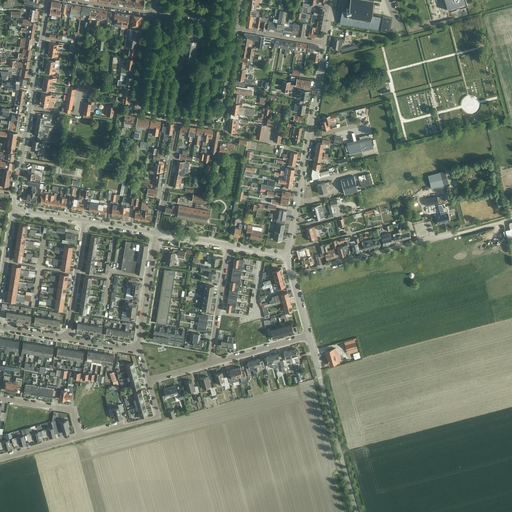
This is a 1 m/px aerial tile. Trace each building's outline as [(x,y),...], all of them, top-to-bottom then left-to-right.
[(143,8),(144,2),(144,0),(135,0),(135,1),(134,7),(143,8)] [(339,23),(339,24),(354,26),(354,27),(355,27),(355,26),(357,27),(357,28),(358,27),(360,27),(360,28),(360,27),(368,29),(378,30),(390,32),(392,17),(389,17),(388,17),(383,16),(383,18),(380,17),(380,15),(371,14),(372,10),(372,9),(373,9),(374,8),(373,8),(373,7),(373,2),(374,1),(373,0),(350,0),(349,8),(346,8),(346,9),(342,9),(341,12),(339,23)] [(444,0),(448,10),(456,8),(456,7),(459,7),(467,5),(465,0),(444,0)] [(60,10),(61,2),(52,1),(50,14),(60,16),(61,10),(60,10)] [(79,17),(81,6),(71,4),(70,12),(70,13),(70,16),(79,17)] [(89,15),(90,8),(82,6),(81,14),(80,16),(83,16),(84,14),(89,15)] [(30,9),(28,19),(36,21),(38,12),(38,8),(33,7),(33,9),(30,9)] [(96,18),(97,9),(90,8),(89,15),(89,16),(88,19),(88,23),(90,23),(91,17),(96,18)] [(324,26),(327,10),(325,10),(325,8),(320,8),(316,28),(322,29),(322,26),(324,26)] [(107,18),(108,11),(97,9),(96,18),(102,19),(102,17),(107,18)] [(286,11),(280,10),(278,19),(273,18),(273,19),(273,21),(268,21),(267,29),(276,31),(282,32),(284,22),(286,11)] [(109,11),(107,21),(110,22),(113,22),(115,22),(115,26),(121,27),(121,26),(121,24),(123,13),(111,11),(109,11)] [(300,18),(301,12),(296,11),(295,17),(297,17),(296,23),(293,23),(293,24),(291,33),(297,34),(299,21),(300,18)] [(306,13),(301,12),(300,18),(299,21),(297,34),(304,36),(306,23),(305,22),(305,20),(306,13)] [(127,27),(130,14),(123,13),(121,24),(121,26),(127,27)] [(260,21),(261,21),(261,17),(259,16),(247,14),(245,26),(251,27),(252,23),(253,24),(253,22),(256,23),(256,27),(259,28),(260,22),(260,21)] [(453,18),(433,23),(434,26),(454,21),(453,18)] [(31,20),(36,21),(28,19),(23,19),(22,24),(25,25),(25,28),(35,29),(36,22),(31,21),(31,20)] [(291,33),(293,24),(288,23),(288,26),(284,26),(284,22),(282,32),(291,33)] [(138,39),(139,30),(140,27),(130,26),(130,29),(132,29),(131,38),(138,39)] [(317,32),(318,30),(318,29),(314,28),(314,27),(310,26),(309,31),(308,36),(314,38),(315,32),(317,32)] [(26,37),(33,38),(35,30),(30,29),(29,30),(28,30),(28,29),(21,28),(21,31),(26,32),(26,37)] [(253,39),(254,35),(244,33),(242,45),(251,46),(252,46),(253,45),(252,45),(252,43),(252,39),(253,39)] [(264,43),(264,41),(265,41),(273,43),(274,38),(264,36),(263,36),(254,35),(253,39),(252,39),(252,43),(257,44),(256,47),(263,48),(263,44),(264,43)] [(20,42),(19,47),(24,47),(32,49),(33,38),(26,37),(23,36),(22,42),(20,42)] [(137,47),(138,39),(131,38),(125,37),(124,45),(129,46),(137,47)] [(344,43),(345,39),(334,37),(332,47),(340,49),(341,45),(342,45),(343,42),(344,43)] [(194,39),(192,39),(188,38),(188,39),(185,39),(182,59),(183,60),(191,61),(193,61),(196,41),(194,40),(194,39)] [(280,48),(282,39),(275,38),(273,46),(273,50),(275,50),(275,47),(280,48)] [(282,39),(280,48),(285,48),(285,52),(287,53),(289,41),(282,39)] [(289,41),(287,53),(289,53),(289,49),(294,50),(294,49),(296,42),(289,41)] [(296,42),(294,49),(305,51),(307,44),(296,42)] [(318,51),(318,47),(318,46),(308,44),(306,51),(313,52),(314,53),(318,53),(319,51),(318,51)] [(252,46),(251,46),(242,45),(241,55),(252,57),(254,47),(252,46)] [(135,58),(137,47),(129,46),(128,54),(126,54),(126,57),(135,58)] [(32,50),(23,48),(22,53),(19,53),(18,58),(30,60),(32,50)] [(248,58),(240,56),(239,63),(245,64),(249,65),(250,62),(247,61),(248,58)] [(133,74),(135,58),(126,57),(126,62),(123,61),(123,64),(122,64),(121,72),(127,73),(133,74)] [(10,60),(9,66),(14,67),(15,65),(28,68),(30,61),(22,59),(22,62),(15,61),(15,60),(10,60)] [(190,71),(190,67),(191,64),(191,63),(191,61),(183,60),(183,62),(182,70),(190,71)] [(244,78),(246,69),(244,68),(245,64),(239,63),(236,79),(244,80),(244,78)] [(21,69),(19,76),(27,77),(28,70),(21,69)] [(131,85),(132,77),(124,76),(124,80),(118,79),(117,85),(122,86),(126,87),(126,84),(131,85)] [(4,86),(19,88),(19,84),(25,85),(26,78),(19,77),(19,80),(16,80),(16,83),(13,83),(13,82),(5,81),(5,82),(4,86)] [(295,86),(303,87),(303,85),(309,86),(310,81),(305,80),(304,80),(297,78),(295,86)] [(51,88),(52,84),(43,83),(42,89),(55,91),(55,88),(52,88),(51,88)] [(128,103),(130,88),(126,87),(122,86),(121,92),(120,102),(128,103)] [(236,87),(235,87),(234,92),(251,94),(253,94),(254,87),(247,86),(247,87),(236,86),(236,87)] [(15,96),(16,96),(23,97),(25,90),(20,89),(19,90),(16,89),(15,96)] [(308,91),(298,89),(297,94),(300,94),(299,98),(307,100),(308,94),(308,91)] [(41,93),(40,99),(53,101),(53,98),(51,97),(51,95),(41,93)] [(240,97),(240,94),(234,93),(233,101),(244,103),(245,100),(240,99),(240,97)] [(22,105),(23,97),(16,96),(15,103),(22,105)] [(52,107),(53,101),(40,99),(39,105),(52,107)] [(294,110),(295,111),(296,112),(297,112),(304,113),(306,104),(302,104),(302,101),(297,100),(296,104),(295,103),(294,109),(294,110)] [(255,109),(242,107),(242,104),(232,102),(231,113),(239,114),(254,116),(255,109)] [(22,106),(14,104),(13,112),(21,113),(22,106)] [(114,106),(106,105),(104,114),(113,116),(114,106)] [(358,109),(355,110),(357,116),(360,115),(360,114),(364,113),(365,108),(358,109)] [(12,114),(11,121),(19,122),(21,115),(15,114),(15,115),(12,114)] [(44,120),(50,121),(51,115),(43,114),(42,117),(37,116),(36,122),(43,123),(44,120)] [(136,125),(137,117),(125,114),(123,122),(136,125)] [(330,116),(330,115),(323,117),(324,120),(320,121),(323,130),(330,128),(333,127),(333,128),(337,127),(336,124),(332,125),(331,119),(337,118),(336,115),(330,116)] [(148,125),(149,119),(141,117),(139,126),(147,128),(148,125)] [(1,119),(1,123),(9,125),(8,128),(18,130),(19,122),(11,121),(9,120),(9,121),(1,119)] [(150,119),(149,127),(153,127),(152,134),(158,135),(159,129),(161,121),(151,119),(150,119)] [(42,126),(43,123),(36,122),(35,128),(49,130),(49,127),(42,126)] [(167,127),(173,128),(173,123),(168,122),(165,122),(165,123),(163,123),(162,127),(161,131),(164,132),(166,133),(167,127)] [(236,133),(237,124),(229,123),(228,132),(236,133)] [(188,136),(189,126),(181,125),(179,133),(186,134),(185,137),(188,137),(188,136)] [(292,136),(295,137),(294,141),(299,142),(302,127),(294,126),(292,136)] [(164,135),(163,139),(166,140),(167,134),(172,134),(173,128),(167,127),(166,133),(164,132),(163,135),(164,135)] [(204,136),(205,129),(197,127),(196,136),(194,144),(198,145),(199,138),(199,136),(204,137),(204,136)] [(41,135),(42,132),(48,133),(49,130),(35,128),(34,134),(37,134),(37,138),(42,139),(43,135),(41,135)] [(212,138),(213,130),(205,129),(204,136),(204,137),(203,141),(207,141),(208,138),(212,138)] [(7,145),(8,145),(7,151),(14,152),(17,133),(9,131),(7,145)] [(317,142),(316,147),(322,148),(323,146),(328,147),(328,144),(330,144),(330,140),(323,139),(322,143),(317,142)] [(361,151),(350,154),(351,159),(374,153),(373,148),(371,139),(359,142),(361,151)] [(42,145),(42,144),(45,144),(46,141),(39,140),(39,141),(33,140),(32,147),(35,148),(34,152),(41,153),(42,149),(42,145)] [(219,151),(219,153),(220,153),(220,152),(226,153),(227,148),(227,143),(220,142),(219,151)] [(359,142),(347,145),(350,154),(361,151),(359,142)] [(6,155),(4,155),(3,159),(13,161),(14,153),(6,152),(6,155)] [(282,156),(282,159),(287,159),(287,160),(289,160),(288,164),(295,165),(296,159),(283,156),(282,156)] [(0,167),(3,168),(11,169),(13,162),(6,161),(6,162),(2,161),(2,160),(0,159),(0,167)] [(155,163),(154,171),(155,171),(160,172),(160,171),(162,171),(164,163),(164,162),(159,161),(159,164),(157,163),(157,164),(156,163),(155,163)] [(177,161),(176,169),(180,170),(181,168),(183,169),(184,162),(177,161)] [(57,162),(55,171),(60,172),(61,167),(67,168),(68,164),(57,162)] [(184,162),(183,169),(181,168),(180,170),(176,169),(175,174),(180,174),(180,175),(182,175),(184,175),(184,173),(188,173),(189,164),(184,162)] [(319,173),(320,170),(320,169),(319,169),(320,163),(314,162),(311,174),(313,179),(319,177),(319,174),(320,174),(319,173)] [(9,186),(11,169),(3,168),(0,185),(0,187),(6,188),(6,185),(9,186)] [(42,171),(35,170),(34,172),(28,171),(27,178),(41,180),(41,176),(42,171)] [(445,171),(428,175),(431,188),(444,184),(448,183),(445,171)] [(162,173),(154,172),(152,185),(160,186),(162,173)] [(292,181),(293,175),(281,173),(277,172),(277,174),(284,176),(283,179),(292,181)] [(373,185),(370,174),(358,177),(361,188),(373,185)] [(345,194),(358,191),(354,176),(341,179),(345,194)] [(180,187),(181,179),(174,178),(173,186),(180,187)] [(291,187),(292,181),(283,179),(280,179),(279,181),(283,182),(285,183),(285,186),(291,187)] [(327,182),(317,185),(320,196),(330,193),(327,182)] [(43,184),(40,183),(39,193),(39,192),(41,192),(40,197),(41,198),(40,203),(46,204),(48,197),(48,193),(42,192),(43,184)] [(31,194),(27,194),(26,200),(36,202),(37,195),(34,195),(35,191),(35,190),(35,188),(32,188),(31,194)] [(157,190),(151,189),(148,188),(147,194),(156,196),(157,190)] [(207,196),(193,194),(192,201),(205,204),(207,196)] [(436,196),(424,199),(425,205),(437,203),(436,196)] [(60,197),(59,199),(58,206),(65,207),(65,202),(66,202),(67,198),(64,198),(64,197),(60,197)] [(98,206),(98,203),(90,201),(90,200),(87,200),(86,207),(89,207),(88,211),(97,212),(98,206)] [(103,204),(98,203),(98,206),(97,212),(105,213),(107,204),(103,204)] [(142,219),(144,204),(142,203),(141,209),(139,209),(138,212),(135,212),(135,213),(134,218),(142,219)] [(441,215),(436,216),(437,220),(436,220),(437,224),(442,223),(442,222),(449,220),(447,211),(449,211),(447,206),(445,206),(444,203),(438,205),(441,215)] [(121,210),(120,210),(116,209),(117,205),(113,204),(111,214),(120,216),(121,210)] [(147,204),(144,204),(142,219),(149,221),(150,215),(150,214),(147,214),(148,210),(146,210),(147,204)] [(172,205),(172,208),(165,207),(164,212),(177,215),(176,217),(208,223),(210,211),(178,205),(177,205),(177,206),(172,205)] [(312,207),(315,220),(324,217),(321,205),(312,207)] [(121,206),(120,210),(121,210),(120,216),(128,217),(130,207),(121,206)] [(277,218),(276,223),(284,224),(285,220),(287,210),(279,209),(278,217),(277,217),(277,218)] [(238,228),(235,227),(233,235),(240,236),(241,228),(242,228),(242,224),(239,223),(238,228)] [(282,240),(284,224),(276,223),(275,231),(274,231),(273,239),(282,240)] [(246,233),(250,234),(250,238),(261,239),(262,231),(251,229),(252,225),(247,224),(246,233)] [(306,228),(309,241),(317,239),(314,226),(306,228)] [(400,230),(401,233),(403,239),(411,237),(408,227),(400,230)] [(75,234),(66,233),(65,240),(68,240),(74,241),(75,234)] [(392,242),(390,233),(382,235),(384,244),(392,242)] [(403,239),(401,233),(395,234),(396,235),(393,236),(395,241),(403,239)] [(25,240),(26,237),(17,235),(16,241),(33,244),(34,241),(25,240)] [(379,237),(370,240),(372,247),(381,245),(379,237)] [(355,240),(350,242),(351,245),(352,244),(354,252),(359,251),(357,242),(359,242),(358,238),(355,239),(355,240)] [(372,247),(370,240),(362,242),(364,249),(372,247)] [(147,252),(148,244),(126,241),(123,258),(145,261),(146,252),(147,252)] [(325,252),(320,254),(321,257),(325,256),(326,259),(334,257),(333,254),(335,253),(333,249),(327,251),(326,246),(325,246),(324,243),(322,244),(323,247),(325,252)] [(349,250),(349,249),(347,245),(345,246),(343,246),(338,247),(340,256),(346,254),(345,253),(349,253),(348,253),(349,254),(349,252),(349,251),(349,250)] [(308,248),(298,250),(300,258),(301,258),(311,256),(308,248)] [(167,251),(165,263),(173,264),(175,257),(177,257),(184,258),(184,255),(185,251),(178,250),(177,253),(167,251)] [(219,258),(208,256),(207,259),(208,259),(208,261),(205,261),(204,264),(211,265),(211,263),(218,264),(219,258)] [(311,256),(301,258),(303,266),(313,263),(311,256)] [(143,274),(145,261),(123,258),(121,271),(143,274)] [(244,267),(245,265),(242,265),(243,259),(234,258),(233,266),(242,267),(244,267)] [(29,271),(20,269),(21,266),(12,265),(11,271),(28,273),(29,271)] [(243,275),(243,273),(241,272),(242,267),(233,266),(232,273),(241,275),(243,275)] [(216,272),(209,271),(209,268),(201,267),(200,271),(203,272),(203,273),(206,273),(206,274),(208,275),(208,277),(215,278),(216,272)] [(274,267),(268,268),(269,274),(273,273),(274,276),(282,274),(281,268),(274,270),(274,267)] [(174,280),(175,271),(170,270),(164,269),(163,274),(163,278),(174,280)] [(242,283),(242,280),(240,280),(241,275),(232,273),(231,281),(239,282),(242,283)] [(27,283),(18,281),(19,278),(10,277),(9,283),(18,284),(27,285),(27,283)] [(172,289),(174,280),(163,278),(162,282),(161,287),(172,289)] [(131,285),(131,288),(139,289),(140,284),(135,283),(136,280),(129,279),(128,284),(131,285)] [(275,282),(272,283),(273,286),(274,291),(284,289),(283,286),(285,285),(284,280),(275,282)] [(241,290),(241,288),(239,287),(239,282),(231,281),(230,288),(238,290),(241,290)] [(138,294),(139,289),(131,288),(127,287),(126,293),(127,293),(127,295),(133,296),(133,294),(138,294)] [(171,297),(172,289),(161,287),(161,292),(160,296),(171,297)] [(16,293),(17,290),(8,288),(7,294),(25,297),(25,295),(16,293)] [(239,298),(240,295),(237,295),(238,290),(230,288),(228,296),(237,297),(239,298)] [(275,299),(269,301),(270,303),(276,302),(280,300),(282,300),(289,298),(287,292),(281,294),(282,297),(275,299)] [(169,306),(171,297),(160,296),(159,299),(159,305),(169,306)] [(238,305),(239,303),(236,302),(237,297),(228,296),(227,303),(236,305),(238,305)] [(62,310),(63,304),(46,301),(46,304),(55,305),(54,309),(62,310)] [(132,302),(125,301),(124,306),(128,307),(127,309),(135,310),(136,305),(132,304),(132,302)] [(237,313),(237,310),(235,310),(236,305),(227,303),(226,311),(235,313),(235,312),(237,313)] [(168,315),(169,306),(159,305),(158,310),(157,313),(168,315)] [(122,314),(121,319),(129,321),(129,318),(130,315),(135,316),(135,310),(127,309),(127,312),(122,311),(122,314)] [(167,324),(168,315),(157,313),(157,317),(156,323),(161,323),(167,324)] [(197,314),(196,316),(199,316),(198,322),(207,323),(208,315),(199,314),(197,314)] [(196,321),(195,323),(198,324),(197,329),(205,331),(207,323),(198,322),(196,321)] [(161,332),(162,327),(160,326),(159,331),(154,331),(152,339),(160,340),(161,332)] [(169,333),(170,328),(167,327),(167,333),(161,332),(160,340),(168,342),(169,333)] [(258,328),(255,329),(258,342),(265,340),(262,332),(260,333),(258,328)] [(177,334),(177,329),(175,329),(174,334),(169,333),(168,342),(175,343),(177,334)] [(253,334),(250,335),(252,344),(258,342),(255,329),(251,330),(253,334)] [(133,337),(134,331),(131,330),(131,331),(125,330),(123,338),(130,339),(130,336),(133,337)] [(184,335),(185,330),(183,330),(182,335),(177,334),(175,343),(183,344),(184,335)] [(246,332),(243,333),(246,345),(252,344),(250,335),(247,336),(246,332)] [(193,341),(193,345),(201,347),(202,340),(198,339),(198,338),(199,338),(199,334),(192,333),(191,337),(190,341),(193,341)] [(240,338),(238,339),(240,347),(246,345),(243,333),(239,334),(240,338)] [(221,340),(220,346),(232,348),(233,342),(234,337),(228,336),(227,341),(221,340)] [(355,342),(345,344),(347,350),(356,347),(355,342)] [(295,348),(289,350),(291,356),(292,359),(293,363),(295,362),(294,356),(297,355),(299,354),(298,350),(296,351),(295,348)] [(335,348),(326,351),(329,364),(337,362),(336,358),(338,357),(335,348)] [(289,350),(283,351),(285,358),(288,357),(289,360),(291,364),(293,363),(292,359),(291,356),(289,350)] [(91,364),(93,351),(88,351),(86,359),(85,359),(85,363),(91,364)] [(275,368),(272,355),(266,357),(268,363),(271,362),(273,369),(275,368)] [(259,359),(253,360),(256,369),(257,372),(259,372),(258,366),(261,365),(262,368),(264,367),(263,361),(260,361),(259,359)] [(248,365),(245,366),(248,375),(251,374),(250,371),(253,370),(254,373),(257,372),(256,369),(253,360),(247,362),(248,365)] [(126,365),(127,371),(135,369),(133,363),(126,365)] [(247,379),(244,371),(241,372),(240,367),(235,368),(237,377),(240,376),(241,381),(247,379)] [(231,375),(227,376),(230,383),(233,382),(234,385),(239,384),(238,381),(237,377),(235,368),(229,370),(231,375)] [(222,386),(225,385),(226,389),(230,387),(227,376),(223,377),(222,372),(214,374),(217,383),(220,382),(222,386)] [(11,391),(12,380),(9,380),(10,376),(4,375),(3,383),(6,383),(4,390),(11,391)] [(202,388),(207,387),(208,389),(210,388),(212,395),(216,394),(214,387),(211,388),(208,376),(199,378),(202,388)] [(15,381),(12,380),(11,391),(17,392),(18,385),(21,386),(22,378),(16,377),(15,381)] [(192,380),(185,383),(188,392),(193,391),(193,393),(199,392),(197,386),(194,386),(192,380)] [(140,387),(138,381),(131,383),(132,389),(140,387)] [(25,383),(23,393),(31,394),(32,384),(25,383)] [(32,384),(31,394),(38,395),(39,385),(32,384)] [(46,387),(45,397),(52,398),(52,395),(56,396),(57,386),(47,384),(46,387)] [(39,385),(38,395),(45,397),(46,387),(39,385)] [(170,387),(164,389),(166,397),(178,394),(179,399),(183,398),(181,391),(177,392),(175,385),(170,387)] [(67,388),(65,400),(69,400),(69,399),(71,400),(72,392),(73,387),(67,386),(67,388)] [(134,393),(135,399),(142,397),(141,391),(134,393)] [(119,407),(109,409),(110,416),(113,415),(114,419),(122,417),(120,411),(123,410),(122,404),(118,405),(119,407)] [(7,414),(6,421),(13,422),(14,419),(18,420),(20,409),(12,408),(11,415),(7,414)] [(104,411),(99,413),(101,423),(107,421),(106,417),(109,416),(107,409),(104,410),(104,411)] [(148,415),(146,409),(139,411),(140,414),(136,415),(137,418),(148,415)] [(173,409),(167,411),(169,418),(175,416),(173,409)] [(99,413),(93,414),(96,424),(101,423),(99,413)] [(93,414),(88,416),(90,426),(96,424),(93,414)] [(88,416),(82,417),(83,420),(84,424),(85,427),(90,426),(88,416)] [(59,422),(56,423),(57,427),(61,426),(63,433),(69,432),(68,426),(69,425),(68,420),(59,422)] [(30,427),(25,428),(29,441),(33,439),(34,441),(41,439),(38,431),(32,433),(30,427)] [(53,427),(42,430),(43,437),(48,435),(49,437),(55,435),(53,427)] [(24,435),(12,439),(14,445),(18,443),(19,445),(26,443),(24,435)] [(9,439),(0,441),(0,448),(4,447),(4,449),(11,448),(9,439)]
